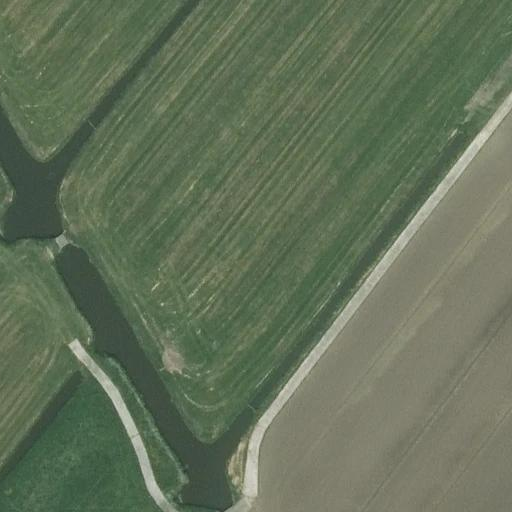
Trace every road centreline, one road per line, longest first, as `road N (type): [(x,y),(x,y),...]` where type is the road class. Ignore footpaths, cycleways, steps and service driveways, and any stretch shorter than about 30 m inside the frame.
road 1 (track): [(219,511),(239,498),(257,419),(511,91)]
road 2 (track): [(195,511),(160,486),(104,374),(71,338),(43,285),(0,244)]
